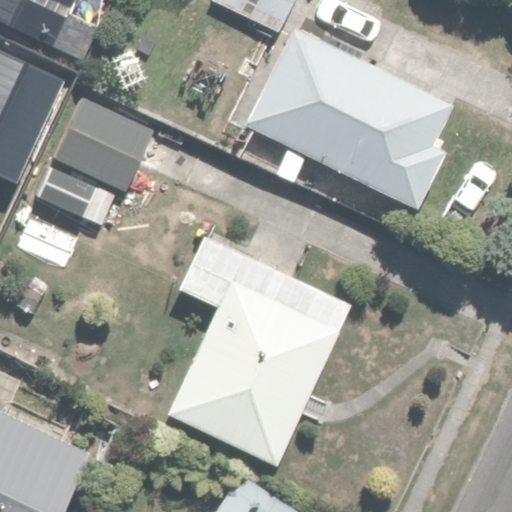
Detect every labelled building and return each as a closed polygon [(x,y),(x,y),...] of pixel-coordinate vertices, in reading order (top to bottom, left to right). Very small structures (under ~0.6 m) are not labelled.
[(0,0),(0,18),(81,54),(105,0),(0,0)] [(290,0),(212,0),(213,1),(279,28),(290,0)] [(462,103),(292,29),(248,130),(418,204),(462,103)] [(0,31),(0,178),(6,181),(57,70),(43,64),(48,53),(0,31)] [(100,182),(121,193),(153,131),(83,95),(32,195),(81,220),(100,182)] [(159,413),(273,463),(346,296),(199,232),(174,289),(207,304),(159,413)] [(0,511),(57,511),(105,419),(0,366),(0,511)] [(295,511),(296,511),(234,472),(209,511),(295,511)]
